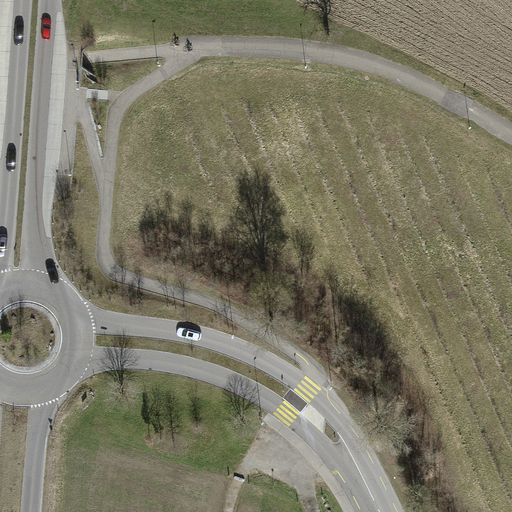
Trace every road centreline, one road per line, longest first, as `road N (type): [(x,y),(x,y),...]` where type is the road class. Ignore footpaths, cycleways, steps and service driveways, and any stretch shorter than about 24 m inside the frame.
road 1 (unclassified): [(352,457),(313,396),(246,354),(200,337),(75,323)]
road 2 (unclassified): [(70,364),(137,358),(190,367),(237,384),(352,457)]
road 3 (secondary): [(23,0),(4,291)]
road 4 (secondary): [(40,289),(33,194),(49,0)]
road 5 (secondary): [(31,511),(42,388)]
